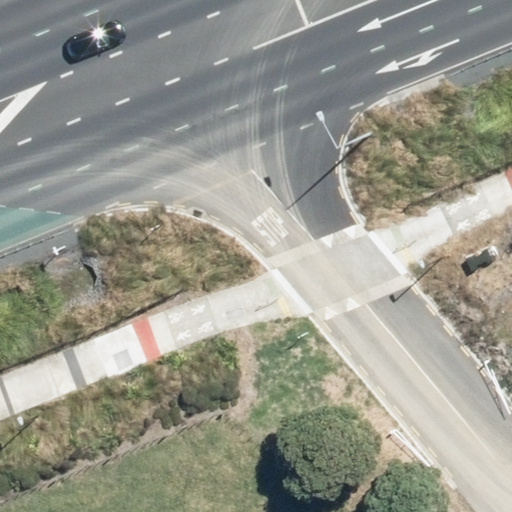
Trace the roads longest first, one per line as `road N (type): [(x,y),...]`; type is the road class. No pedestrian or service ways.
road 1 (unclassified): [(511,468),(184,111)]
road 2 (trunk): [(455,0),(184,111)]
road 3 (primary): [(184,111),(0,185)]
